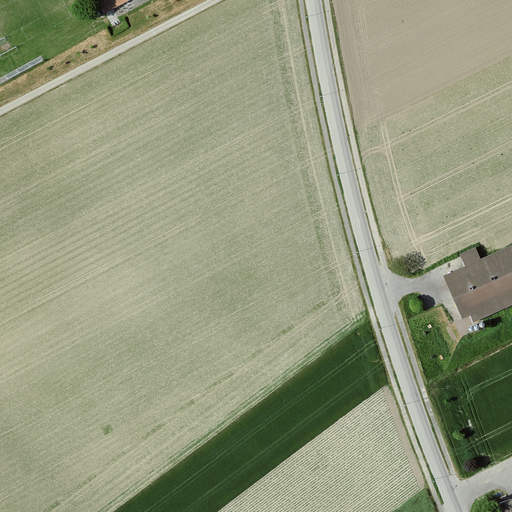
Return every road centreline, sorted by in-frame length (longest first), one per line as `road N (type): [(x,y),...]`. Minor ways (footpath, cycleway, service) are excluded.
road 1 (tertiary): [(447,489),(341,186),(317,0)]
road 2 (track): [(0,111),(213,0)]
